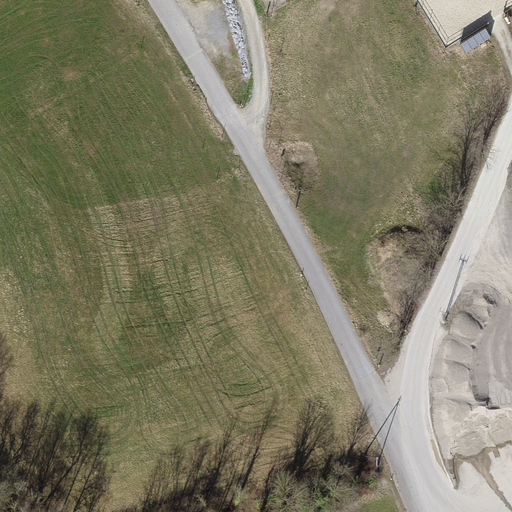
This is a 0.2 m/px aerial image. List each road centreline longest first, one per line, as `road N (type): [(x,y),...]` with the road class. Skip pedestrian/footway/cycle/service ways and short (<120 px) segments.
road 1 (unclassified): [(167,0),(301,244),(424,511)]
road 2 (track): [(392,431),(511,123)]
